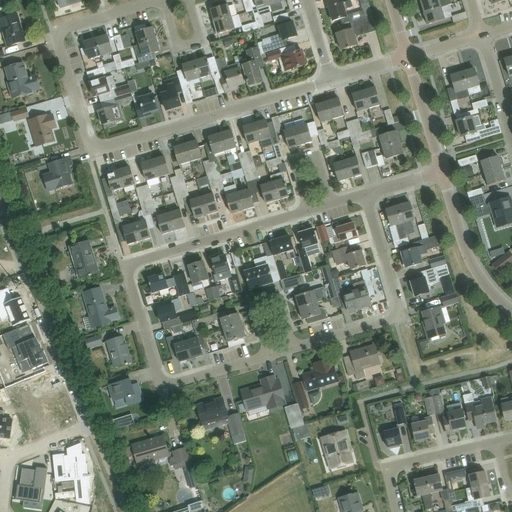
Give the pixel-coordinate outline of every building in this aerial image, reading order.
[(211,10),(214,22),(232,17),(226,0),(225,0),(215,3),(217,9),(211,10)] [(253,11),(249,0),(242,0),(246,13),(253,11)] [(270,6),(267,0),(255,0),(258,9),(270,6)] [(345,10),(353,7),(351,0),(328,7),(333,21),(347,17),(345,10)] [(356,15),(356,16),(349,19),(350,22),(366,18),(373,16),(367,0),(360,0),(363,10),(357,11),(356,15)] [(423,0),(420,1),(424,12),(441,7),(449,5),(451,4),(450,0),(423,0)] [(445,19),(441,7),(424,12),(427,25),(445,19)] [(467,18),(465,12),(452,16),(451,17),(452,17),(453,23),(467,18)] [(254,15),(256,22),(258,29),(263,27),(259,13),(254,15)] [(273,18),(275,24),(289,19),(287,13),(273,18)] [(25,41),(17,14),(0,19),(0,17),(0,33),(3,32),(7,46),(25,41)] [(348,49),(350,48),(349,48),(357,45),(355,37),(377,31),(373,16),(366,18),(350,22),(352,30),(336,34),(337,35),(338,35),(339,39),(338,39),(341,50),(347,48),(348,49)] [(214,22),(218,34),(235,29),(232,17),(214,22)] [(258,29),(256,22),(241,27),(243,33),(258,29)] [(263,42),(258,44),(259,48),(261,55),(264,54),(264,53),(278,49),(287,46),(286,40),(298,36),(293,23),(284,26),(278,27),(280,34),(280,35),(270,38),(272,44),(264,46),(263,42)] [(145,24),(134,27),(140,45),(157,40),(153,28),(147,30),(145,24)] [(95,39),(100,56),(113,52),(108,35),(95,39)] [(118,51),(124,49),(120,36),(114,38),(118,51)] [(232,37),(223,40),(225,46),(234,44),(232,37)] [(100,56),(95,39),(84,42),(89,60),(100,56)] [(160,51),(157,40),(140,45),(134,46),(139,64),(148,61),(154,59),(157,58),(155,53),(160,51)] [(248,56),(240,59),(241,63),(242,69),(243,71),(244,75),(246,75),(246,76),(249,86),(263,82),(259,68),(264,66),(262,59),(261,55),(259,48),(258,44),(254,45),(256,49),(247,51),(248,56)] [(279,51),(267,55),(267,57),(269,61),(279,58),(281,57),(279,51)] [(281,57),(279,58),(279,59),(283,71),(306,65),(302,51),(296,52),(287,55),(282,57),(281,57)] [(117,70),(124,68),(122,63),(119,54),(113,56),(117,70)] [(208,63),(206,58),(194,62),(199,79),(212,75),(209,65),(209,63),(208,63)] [(224,58),(215,61),(221,79),(225,93),(231,91),(230,88),(237,86),(244,84),(241,74),(240,72),(243,71),(242,69),(241,63),(235,64),(230,66),(227,67),(224,58)] [(199,79),(194,62),(183,65),(185,70),(177,73),(179,78),(180,82),(183,92),(187,104),(193,102),(188,87),(190,87),(189,82),(199,79)] [(40,89),(36,76),(28,78),(23,63),(6,68),(10,82),(7,82),(9,89),(10,89),(13,99),(32,93),(32,91),(40,89)] [(90,72),(91,73),(92,78),(102,75),(107,73),(105,67),(90,72)] [(474,69),(462,72),(468,90),(479,86),(474,69)] [(468,90),(462,72),(451,76),(456,93),(468,90)] [(116,88),(113,76),(90,83),(94,97),(99,96),(101,103),(115,98),(116,98),(131,94),(131,93),(128,84),(116,88)] [(163,94),(162,95),(167,110),(181,106),(177,94),(183,92),(180,82),(179,78),(165,82),(168,90),(162,92),(163,94)] [(219,95),(225,93),(220,79),(215,81),(219,95)] [(134,80),(128,82),(128,84),(131,93),(131,94),(132,98),(133,98),(135,97),(134,92),(137,92),(134,80)] [(364,91),(369,109),(381,105),(375,88),(364,91)] [(352,94),(358,112),(369,109),(364,91),(352,94)] [(131,94),(116,98),(118,105),(119,105),(133,101),(132,98),(131,94)] [(153,95),(143,98),(142,95),(135,97),(133,98),(139,119),(145,117),(145,114),(158,110),(153,95)] [(464,96),(457,97),(461,111),(467,109),(464,96)] [(328,102),(333,119),(344,116),(339,98),(328,102)] [(457,100),(451,102),(455,116),(456,116),(461,114),(457,100)] [(477,103),(472,104),(474,110),(477,109),(478,109),(488,106),(486,100),(477,103)] [(316,105),(319,115),(321,123),(333,119),(328,102),(316,105)] [(108,109),(99,112),(103,125),(116,121),(124,119),(120,105),(118,106),(112,108),(108,109)] [(12,113),(14,121),(29,117),(26,109),(12,113)] [(461,114),(456,116),(457,121),(457,122),(457,123),(461,136),(461,137),(465,136),(476,133),(476,132),(479,132),(481,131),(479,125),(477,116),(472,117),(471,115),(478,113),(477,109),(474,110),(470,111),(461,114)] [(390,110),(384,111),(386,117),(388,125),(400,122),(399,116),(394,117),(393,118),(390,110)] [(284,112),(277,115),(280,121),(287,119),(284,112)] [(12,113),(0,116),(0,125),(14,121),(12,113)] [(54,141),(51,129),(56,127),(53,115),(47,116),(47,115),(29,121),(37,146),(36,146),(36,147),(54,141)] [(278,116),(272,118),(276,132),(282,130),(278,116)] [(366,126),(361,128),(358,119),(352,121),(356,135),(363,133),(368,131),(366,126)] [(255,123),(260,141),(271,138),(266,120),(255,123)] [(476,133),(465,136),(467,143),(475,141),(481,139),(496,135),(502,133),(500,127),(499,126),(498,120),(490,122),(491,128),(486,129),(481,131),(479,132),(476,132),(476,133)] [(346,122),(350,137),(356,135),(352,121),(346,122)] [(315,122),(295,128),(301,145),(312,142),(311,138),(319,136),(315,122)] [(255,123),(243,127),(248,144),(260,141),(255,123)] [(301,145),(295,128),(284,131),(289,149),(301,145)] [(322,145),(325,144),(328,144),(328,143),(323,129),(317,131),(322,145)] [(237,148),(231,130),(220,134),(226,152),(237,148)] [(363,133),(356,135),(358,142),(373,137),(371,130),(368,131),(363,133)] [(379,137),(382,148),(400,142),(397,131),(379,137)] [(210,161),(214,175),(214,177),(221,176),(215,155),(226,152),(220,134),(209,137),(210,143),(205,144),(210,161)] [(358,142),(356,135),(350,137),(355,151),(361,150),(358,142)] [(338,140),(328,143),(328,144),(325,144),(326,150),(340,146),(338,140)] [(197,141),(186,144),(192,162),(202,159),(197,141)] [(404,154),(400,142),(382,148),(386,160),(404,154)] [(264,154),(266,162),(267,162),(283,157),(279,143),(273,144),(275,150),(273,151),(272,150),(264,152),(264,154)] [(180,166),(192,162),(186,144),(174,147),(180,166)] [(252,151),(245,152),(249,167),(256,165),(252,151)] [(378,165),(376,157),(374,151),(362,154),(366,168),(378,165)] [(239,154),(241,162),(242,165),(230,169),(231,172),(232,172),(243,169),(249,167),(245,152),(239,154)] [(458,161),(460,167),(478,162),(476,155),(458,161)] [(164,157),(153,160),(159,178),(170,175),(164,157)] [(283,157),(267,162),(268,168),(282,164),(280,158),(283,157)] [(362,175),(356,157),(345,161),(350,179),(362,175)] [(498,157),(481,162),(484,174),(502,169),(498,157)] [(49,164),(51,173),(43,175),(48,192),(73,184),(67,166),(73,165),(71,158),(49,164)] [(147,182),(159,178),(153,160),(141,163),(147,182)] [(203,163),(208,177),(214,175),(210,161),(203,163)] [(345,161),(334,164),(339,182),(350,179),(345,161)] [(260,179),(256,165),(249,167),(253,181),(260,179)] [(124,188),(128,187),(135,185),(130,167),(119,170),(124,188)] [(247,183),(253,181),(249,167),(243,169),(247,183)] [(196,179),(194,173),(184,177),(181,169),(175,171),(181,191),(187,189),(185,183),(196,179)] [(502,169),(484,174),(488,186),(505,180),(502,169)] [(107,174),(112,191),(124,188),(119,170),(107,174)] [(171,179),(175,192),(181,191),(175,171),(174,172),(176,177),(171,179)] [(272,182),(278,200),(289,197),(286,186),(287,186),(286,184),(285,185),(282,173),(270,176),(272,182)] [(208,177),(212,190),(218,188),(214,177),(214,175),(208,177)] [(221,176),(214,177),(218,188),(218,191),(224,190),(225,190),(224,188),(222,181),(221,176)] [(266,204),(278,200),(272,182),(261,186),(266,204)] [(149,185),(143,187),(147,201),(153,199),(149,185)] [(225,190),(224,190),(229,204),(232,214),(243,211),(237,193),(235,185),(224,188),(225,190)] [(137,189),(141,203),(147,201),(143,187),(137,189)] [(191,201),(190,197),(187,189),(181,191),(185,205),(188,214),(194,213),(195,219),(206,215),(201,198),(191,201)] [(249,189),(238,193),(237,193),(243,211),(254,207),(249,189)] [(467,193),(469,199),(483,195),(481,189),(467,193)] [(181,191),(175,192),(179,207),(185,205),(181,191)] [(218,212),(213,194),(201,198),(206,215),(218,212)] [(108,197),(112,211),(118,209),(114,195),(108,197)] [(483,195),(469,199),(473,211),(474,211),(487,207),(486,205),(483,195)] [(511,203),(510,198),(490,204),(497,228),(511,223),(511,215),(511,213),(509,206),(511,205),(511,203)] [(158,213),(153,199),(147,201),(151,215),(158,213)] [(147,201),(141,203),(145,217),(151,215),(147,201)] [(398,206),(403,223),(407,235),(415,233),(411,221),(415,220),(410,202),(398,206)] [(129,206),(118,209),(112,211),(116,225),(122,223),(120,216),(131,213),(129,206)] [(408,238),(407,235),(403,223),(398,206),(386,210),(391,227),(395,226),(400,240),(394,242),(395,248),(410,244),(408,238)] [(341,209),(329,212),(331,217),(342,215),(341,209)] [(180,210),(169,214),(174,231),(186,228),(180,210)] [(157,217),(160,225),(163,235),(174,231),(169,214),(157,217)] [(146,220),(134,224),(139,242),(151,238),(146,220)] [(431,220),(425,222),(429,236),(435,234),(431,220)] [(335,244),(336,249),(345,247),(343,241),(357,237),(353,223),(337,228),(339,236),(335,237),(333,238),(335,244)] [(123,227),(128,245),(139,242),(134,224),(123,227)] [(425,224),(418,226),(422,240),(429,238),(425,224)] [(317,228),(320,237),(321,242),(327,240),(329,239),(325,226),(317,228)] [(303,248),(311,246),(314,255),(320,253),(313,229),(299,233),(303,248)] [(270,242),(273,256),(276,264),(278,270),(281,280),(288,278),(283,262),(280,254),(287,251),(289,259),(296,257),(293,246),(290,236),(275,240),(276,244),(271,246),(270,242)] [(428,255),(426,250),(441,246),(438,236),(429,238),(422,240),(412,243),(414,249),(402,253),(406,268),(422,263),(420,257),(428,255)] [(79,278),(82,278),(89,275),(90,276),(92,276),(92,275),(99,273),(89,241),(70,247),(79,278)] [(262,267),(257,269),(262,286),(273,283),(270,272),(278,270),(276,264),(273,256),(270,242),(263,244),(267,257),(260,259),(262,267)] [(349,247),(345,248),(345,247),(336,249),(337,250),(333,251),(337,265),(349,262),(351,270),(366,266),(362,251),(352,254),(349,247)] [(241,266),(240,261),(237,252),(231,254),(235,267),(241,266)] [(511,256),(509,253),(493,265),(491,267),(496,274),(499,272),(499,273),(511,262),(511,256)] [(212,259),(211,259),(215,274),(214,275),(216,282),(232,277),(225,255),(217,258),(217,257),(212,258),(212,259)] [(312,270),(308,255),(300,258),(305,272),(312,270)] [(430,261),(432,269),(447,265),(444,256),(430,261)] [(211,286),(203,262),(189,266),(194,284),(201,282),(204,289),(211,286)] [(430,292),(428,285),(439,282),(438,278),(441,277),(443,282),(451,280),(447,265),(432,269),(421,272),(423,279),(410,282),(415,297),(420,295),(420,296),(422,296),(422,295),(430,292)] [(329,266),(321,268),(330,299),(338,297),(329,266)] [(250,290),(262,286),(257,269),(245,272),(250,290)] [(367,270),(361,272),(364,281),(365,285),(366,285),(367,288),(369,296),(374,294),(367,270)] [(180,297),(191,294),(185,274),(174,277),(174,278),(166,281),(164,274),(149,278),(150,284),(150,286),(151,286),(153,293),(177,286),(180,297)] [(238,277),(230,280),(235,294),(243,292),(238,277)] [(333,279),(334,285),(337,293),(343,291),(339,277),(333,279)] [(364,281),(353,284),(355,291),(360,309),(372,306),(369,296),(367,288),(366,285),(365,285),(364,281)] [(217,287),(207,290),(211,301),(220,298),(217,287)] [(314,291),(296,297),(299,307),(317,302),(327,299),(324,287),(314,290),(314,291)] [(84,293),(90,316),(87,317),(91,328),(111,322),(111,321),(119,319),(115,308),(107,310),(101,288),(84,293)] [(344,295),(338,296),(342,310),(347,308),(349,312),(360,309),(355,291),(344,295)] [(458,303),(456,294),(442,298),(445,307),(458,303)] [(0,322),(4,321),(7,329),(30,320),(21,298),(13,301),(12,299),(11,299),(2,303),(0,296),(0,322)] [(158,309),(162,323),(177,318),(175,311),(180,310),(182,309),(181,306),(179,299),(171,301),(172,305),(158,309)] [(317,302),(299,307),(303,320),(307,319),(309,324),(328,319),(325,310),(322,308),(319,309),(317,302)] [(431,310),(422,313),(425,321),(427,329),(425,329),(427,339),(446,334),(443,324),(441,317),(443,316),(441,307),(433,310),(432,309),(431,309),(431,310)] [(183,324),(192,322),(199,320),(199,319),(196,312),(180,316),(183,324)] [(239,314),(221,319),(224,330),(242,325),(239,314)] [(199,319),(199,320),(200,326),(215,321),(213,315),(199,319)] [(199,320),(192,322),(196,335),(202,333),(200,326),(199,320)] [(242,325),(224,330),(228,342),(229,348),(245,343),(244,338),(246,337),(242,325)] [(19,328),(3,335),(9,350),(12,348),(15,355),(16,354),(19,363),(29,359),(33,369),(49,363),(44,351),(43,352),(41,346),(40,347),(37,348),(34,339),(25,342),(19,328)] [(102,344),(100,336),(85,341),(88,348),(102,344)] [(173,336),(167,338),(172,355),(177,354),(180,363),(192,359),(187,342),(175,345),(173,336)] [(107,342),(115,367),(126,364),(126,365),(128,364),(128,363),(132,362),(129,354),(127,354),(122,337),(107,342)] [(198,338),(187,342),(192,359),(203,356),(198,338)] [(223,339),(216,341),(218,348),(225,346),(223,339)] [(352,355),(343,358),(349,377),(355,375),(357,380),(366,377),(363,367),(380,363),(375,347),(358,352),(358,354),(352,355)] [(330,360),(322,362),(315,364),(317,371),(303,375),(308,390),(338,381),(333,366),(332,366),(330,360)] [(383,383),(391,380),(388,372),(381,375),(383,383)] [(39,376),(19,384),(25,398),(33,395),(44,422),(65,414),(54,387),(45,390),(39,376)] [(263,386),(242,392),(243,396),(249,416),(269,410),(268,409),(282,405),(286,404),(279,381),(276,382),(274,376),(267,379),(268,384),(263,386)] [(482,378),(485,390),(492,388),(489,376),(482,378)] [(374,377),(363,380),(365,386),(375,382),(374,377)] [(138,384),(132,386),(130,380),(109,386),(113,401),(126,397),(128,405),(143,401),(138,384)] [(431,390),(432,391),(437,413),(444,412),(439,389),(431,390)] [(429,415),(437,413),(432,391),(429,392),(431,398),(426,399),(429,415)] [(305,392),(296,395),(300,410),(309,407),(305,392)] [(477,425),(496,421),(490,397),(481,399),(482,406),(475,408),(473,402),(474,402),(472,393),(463,396),(465,404),(469,420),(475,419),(477,425)] [(222,398),(214,401),(198,405),(197,406),(203,425),(205,431),(228,424),(235,444),(246,441),(238,414),(230,417),(228,417),(222,398)] [(511,403),(510,404),(509,398),(501,400),(506,421),(511,419),(511,403)] [(300,410),(298,404),(284,408),(286,414),(291,429),(292,429),(304,425),(300,410)] [(394,406),(398,424),(399,425),(406,423),(402,404),(394,406)] [(449,417),(444,418),(444,422),(447,431),(466,427),(464,417),(462,410),(448,413),(449,417)] [(0,437),(10,439),(13,420),(3,418),(4,412),(0,411),(0,437)] [(412,425),(414,432),(416,442),(430,438),(429,434),(434,432),(431,417),(425,419),(426,422),(420,423),(419,418),(416,416),(413,417),(411,419),(412,425)] [(122,417),(113,420),(116,429),(125,427),(122,417)] [(311,437),(307,424),(292,429),(296,441),(311,437)] [(388,448),(402,445),(398,424),(391,426),(392,430),(384,432),(388,448)] [(345,432),(322,439),(331,469),(352,462),(347,446),(349,446),(345,432)] [(133,446),(129,447),(132,456),(136,455),(140,469),(149,467),(147,462),(159,459),(160,463),(166,461),(168,456),(169,456),(163,436),(153,439),(153,438),(150,439),(151,440),(133,445),(133,446)] [(55,462),(54,462),(56,480),(67,479),(66,472),(72,471),(72,478),(77,478),(78,490),(88,489),(91,488),(90,488),(89,477),(91,477),(91,475),(87,475),(85,455),(85,454),(82,455),(81,444),(68,450),(68,449),(67,449),(68,456),(68,458),(64,458),(65,461),(55,462)] [(174,452),(175,457),(172,458),(170,461),(171,465),(174,465),(175,469),(176,470),(184,467),(185,470),(193,468),(190,460),(189,460),(186,448),(174,452)] [(18,485),(16,499),(24,501),(40,503),(42,489),(45,489),(48,469),(36,467),(36,470),(22,468),(20,485),(18,485)] [(243,483),(251,484),(254,468),(246,467),(243,483)] [(448,489),(449,494),(454,492),(451,479),(459,477),(467,476),(465,469),(444,474),(445,480),(447,489),(448,489)] [(485,472),(469,475),(472,488),(488,484),(485,472)] [(427,477),(431,494),(441,491),(443,500),(444,500),(446,510),(443,511),(443,510),(435,511),(453,511),(452,507),(450,498),(449,494),(448,489),(447,489),(443,491),(439,475),(427,477)] [(415,485),(414,485),(415,486),(418,497),(422,496),(426,510),(434,508),(431,494),(427,477),(414,480),(415,485)] [(488,484),(472,488),(475,500),(491,497),(488,484)] [(361,511),(363,510),(361,503),(358,494),(341,498),(344,511),(361,511)] [(465,503),(452,507),(453,511),(457,511),(458,511),(465,510),(474,508),(473,500),(465,502),(465,503)] [(194,511),(205,509),(202,501),(188,506),(189,507),(175,511),(194,511)]
